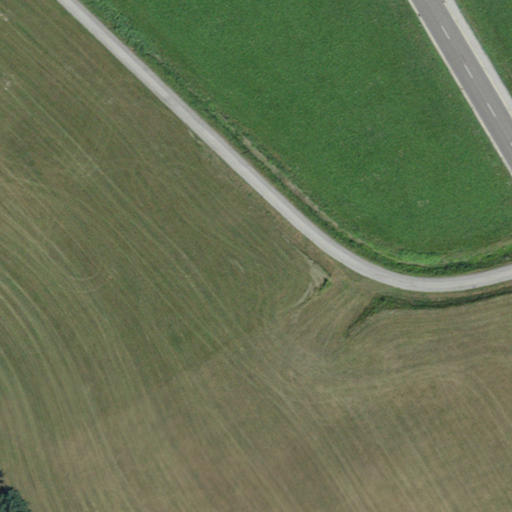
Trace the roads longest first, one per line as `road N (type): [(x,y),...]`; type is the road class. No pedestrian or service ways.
road 1 (residential): [(511,270),(409,282),(346,258),(252,183),(60,0)]
road 2 (secondary): [(511,141),(427,0)]
